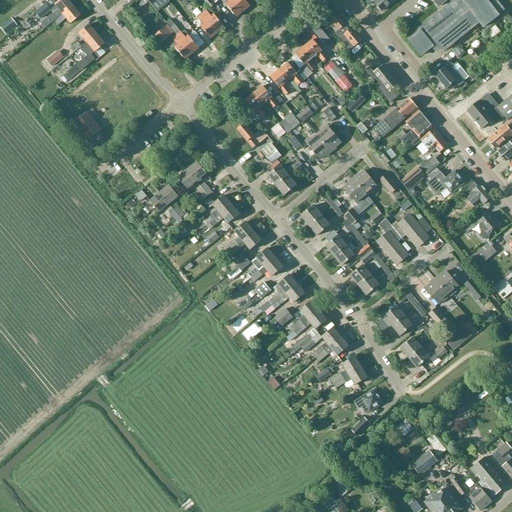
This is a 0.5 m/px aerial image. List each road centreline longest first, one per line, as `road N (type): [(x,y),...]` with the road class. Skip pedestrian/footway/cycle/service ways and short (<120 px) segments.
road 1 (tertiary): [(511,207),(344,0)]
road 2 (residential): [(180,101),(302,0)]
road 3 (residential): [(277,218),(180,101)]
road 4 (residential): [(180,101),(94,0)]
road 5 (residential): [(356,318),(277,218)]
